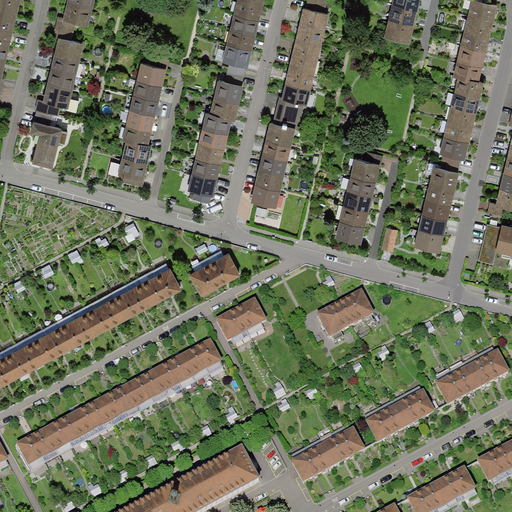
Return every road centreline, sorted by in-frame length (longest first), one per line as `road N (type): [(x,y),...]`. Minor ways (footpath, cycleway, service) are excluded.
road 1 (residential): [(0,416),(303,254)]
road 2 (residential): [(451,293),(511,35)]
road 3 (residential): [(282,0),(224,232)]
road 4 (residential): [(0,172),(224,232)]
road 5 (residential): [(318,511),(511,407)]
road 6 (residential): [(42,0),(0,170)]
road 7 (residential): [(303,254),(451,293)]
